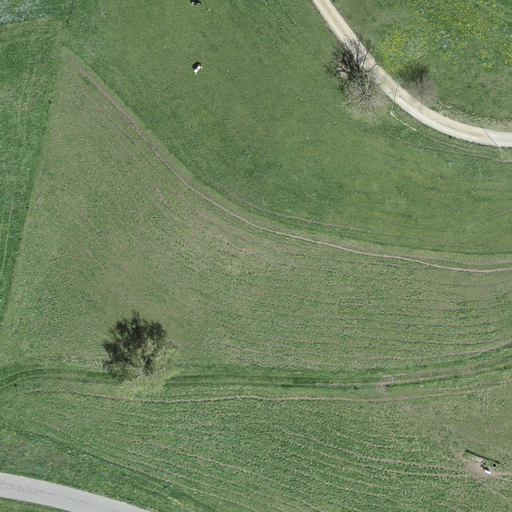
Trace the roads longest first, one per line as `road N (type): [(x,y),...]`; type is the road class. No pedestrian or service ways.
road 1 (track): [(0,382),(39,371),(376,377),(511,355)]
road 2 (unclassified): [(0,484),(118,511)]
